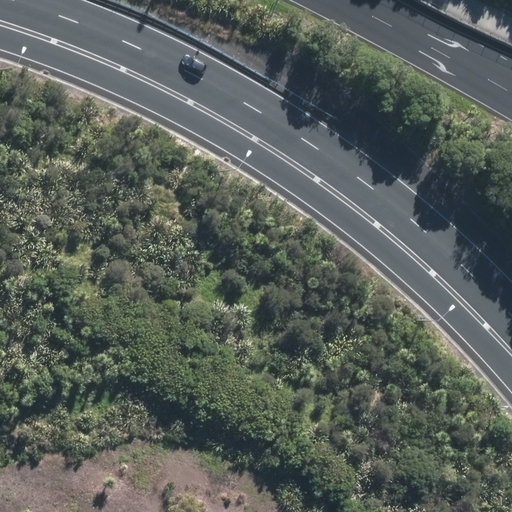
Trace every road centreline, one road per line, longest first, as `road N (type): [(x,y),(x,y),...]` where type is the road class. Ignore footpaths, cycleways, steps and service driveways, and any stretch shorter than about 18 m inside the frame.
road 1 (motorway): [(511,327),(354,181),(158,61),(3,0)]
road 2 (motorway): [(353,0),(511,87)]
